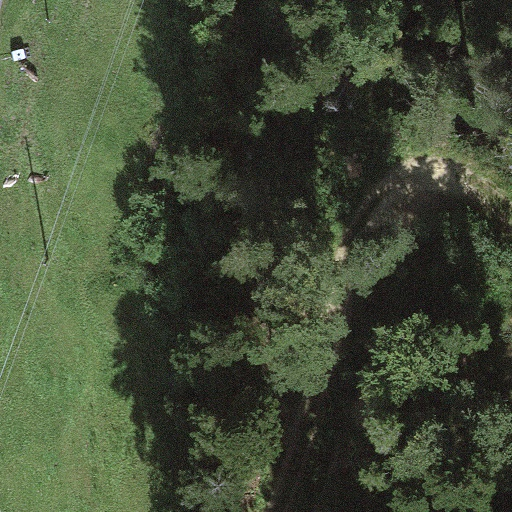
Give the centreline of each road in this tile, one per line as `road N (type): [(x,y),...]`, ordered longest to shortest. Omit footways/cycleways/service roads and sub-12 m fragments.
road 1 (track): [(511,227),(485,196),(430,175),(378,202),(358,239),(281,511)]
road 2 (track): [(87,511),(83,407),(0,205)]
